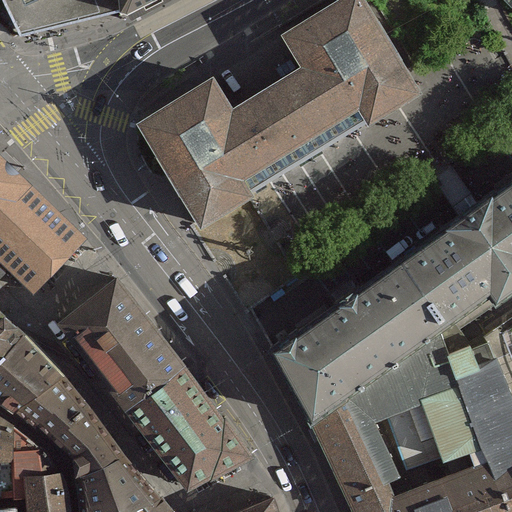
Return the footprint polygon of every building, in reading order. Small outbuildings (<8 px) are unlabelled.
[(5,0),(22,31),(64,21),(101,12),(97,0),(5,0)] [(97,0),(101,12),(124,7),(120,0),(97,0)] [(213,73),(136,120),(201,224),(226,210),(421,89),(366,0),(333,0),(281,32),(301,64),(233,106),(213,73)] [(0,254),(35,288),(68,253),(85,236),(0,155),(0,254)] [(511,511),(511,166),(274,334),(321,441),(352,511),(511,511)] [(115,275),(59,320),(127,405),(184,361),(115,275)] [(0,323),(9,315),(0,305),(0,323)] [(0,371),(39,338),(26,328),(9,315),(0,323),(0,371)] [(0,396),(30,415),(75,384),(39,338),(0,371),(0,396)] [(184,361),(127,405),(190,488),(246,455),(253,451),(189,368),(184,361)] [(137,456),(75,384),(30,415),(89,458),(89,485),(137,456)] [(4,415),(0,415),(0,493),(11,494),(8,466),(23,466),(24,434),(15,434),(13,422),(4,415)] [(49,450),(24,434),(23,466),(21,501),(39,501),(36,480),(74,475),(49,450)] [(137,456),(89,485),(92,511),(161,511),(175,506),(137,456)] [(80,511),(74,475),(36,480),(39,501),(40,511),(80,511)] [(0,511),(10,511),(11,494),(0,493),(0,511)] [(278,511),(274,496),(235,511),(278,511)]
